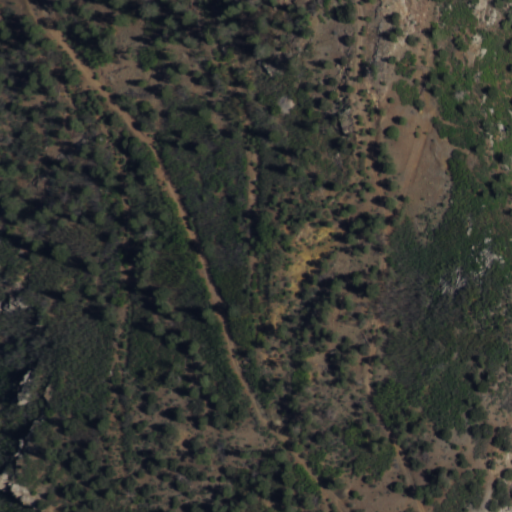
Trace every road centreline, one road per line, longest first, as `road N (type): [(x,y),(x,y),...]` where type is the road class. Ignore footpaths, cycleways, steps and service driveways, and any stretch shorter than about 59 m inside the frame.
road 1 (track): [(38,0),(171,174),(203,243),(241,375),(296,462),(344,511)]
road 2 (track): [(369,0),(362,80),(390,216),(372,367),(378,405),(426,511)]
